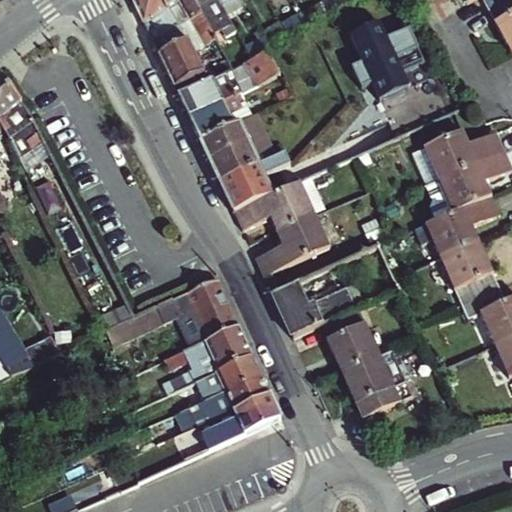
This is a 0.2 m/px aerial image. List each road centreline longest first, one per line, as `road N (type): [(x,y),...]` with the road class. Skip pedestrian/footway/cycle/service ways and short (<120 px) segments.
road 1 (residential): [(332,475),(89,0)]
road 2 (residential): [(511,449),(383,493)]
